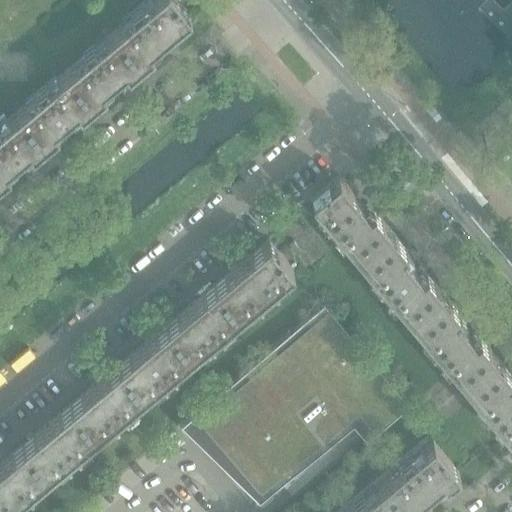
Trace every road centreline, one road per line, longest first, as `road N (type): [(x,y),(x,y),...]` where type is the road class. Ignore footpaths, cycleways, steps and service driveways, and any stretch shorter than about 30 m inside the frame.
road 1 (residential): [(0,396),(364,93)]
road 2 (residential): [(0,237),(278,0)]
road 3 (residential): [(447,193),(364,93)]
road 4 (residential): [(364,93),(280,0)]
